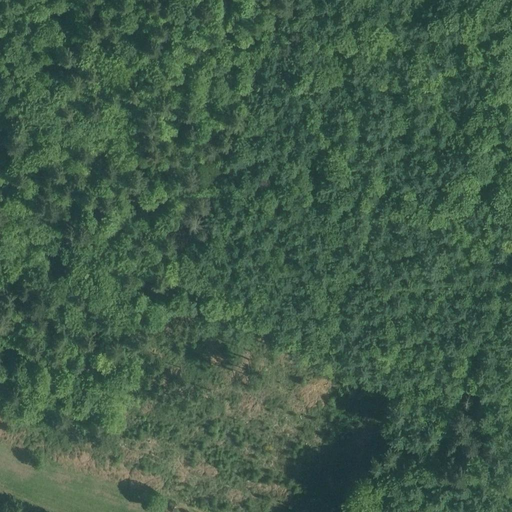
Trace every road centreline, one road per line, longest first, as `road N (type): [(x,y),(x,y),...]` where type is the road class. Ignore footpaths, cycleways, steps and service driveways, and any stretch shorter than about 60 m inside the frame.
road 1 (track): [(406,511),(511,246)]
road 2 (track): [(122,511),(0,460)]
